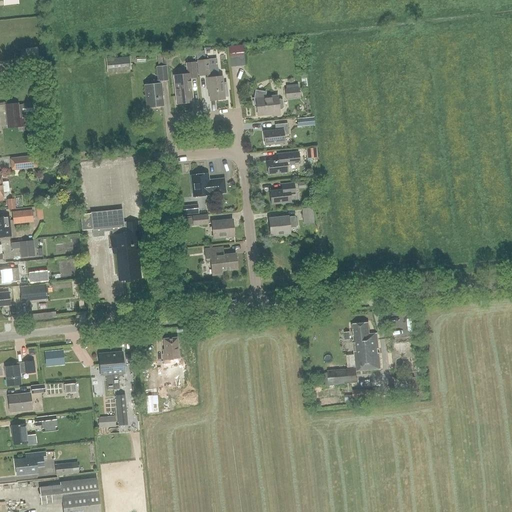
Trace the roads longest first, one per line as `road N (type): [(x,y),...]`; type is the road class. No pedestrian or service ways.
road 1 (unclassified): [(257,310),(0,336)]
road 2 (unclassified): [(511,283),(257,310)]
road 3 (unclassified): [(239,151),(175,158),(171,122),(235,114)]
road 4 (unclassified): [(257,310),(239,151)]
